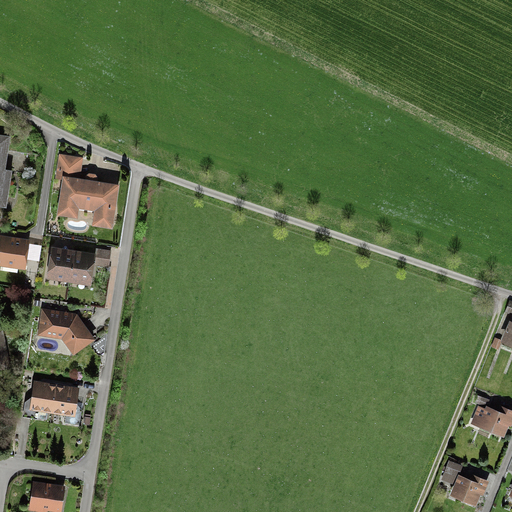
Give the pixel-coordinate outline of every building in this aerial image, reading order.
[(9,135),(0,134),(0,206),(5,208),(11,169),(5,168),(9,135)] [(79,157),(61,154),(57,176),(66,177),(61,211),(76,214),(78,205),(98,208),(96,221),(111,224),(118,182),(76,176),(79,157)] [(29,240),(0,235),(0,237),(0,265),(24,270),(29,240)] [(111,251),(96,249),(94,264),(109,266),(109,262),(110,255),(111,251)] [(79,253),(65,251),(56,250),(52,275),(86,280),(90,255),(79,253)] [(76,316),(45,312),(42,333),(73,338),(79,347),(91,338),(76,316)] [(71,386),(39,381),(34,381),(30,408),(75,414),(78,387),(71,386)] [(477,396),(474,403),(484,407),(487,400),(477,396)] [(489,413),(478,409),(473,421),(503,433),(511,410),(511,409),(502,406),(501,410),(492,407),(489,413)] [(451,461),(445,471),(455,476),(461,466),(451,461)] [(460,478),(454,495),(474,503),(478,492),(480,493),(485,481),(468,474),(466,480),(460,478)] [(61,511),(66,484),(33,479),(29,509),(45,511),(61,511)]
